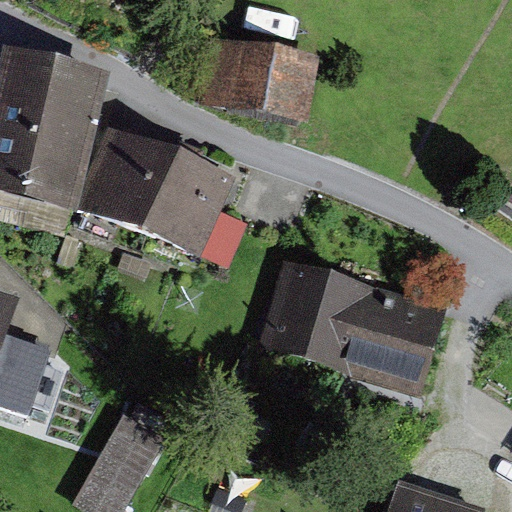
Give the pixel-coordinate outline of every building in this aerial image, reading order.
[(341,65),(248,50),(239,112),(332,127),(341,65)] [(135,91),(32,68),(3,196),(107,219),(135,91)] [(183,157),(138,143),(113,222),(179,243),(208,151),(187,145),(183,157)] [(227,261),(257,184),(216,168),(220,156),(208,151),(179,243),(227,261)] [(453,315),(296,270),(273,352),(430,397),(453,315)] [(20,318),(26,297),(0,290),(0,406),(56,423),(75,358),(35,347),(42,324),(20,318)] [(134,511),(173,443),(133,421),(85,506),(96,511),(134,511)] [(474,511),(403,488),(395,511),(474,511)]
